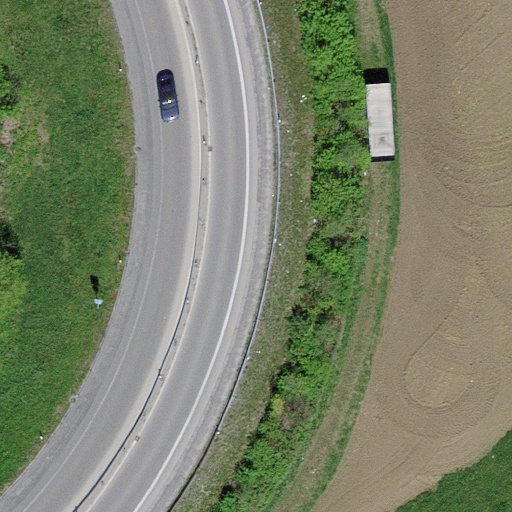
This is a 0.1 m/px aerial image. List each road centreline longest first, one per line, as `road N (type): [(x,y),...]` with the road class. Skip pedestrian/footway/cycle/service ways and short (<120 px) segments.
road 1 (motorway): [(156,0),(181,132),(169,282),(126,400),(46,511)]
road 2 (motorway): [(110,511),(170,415),(216,289),(229,128),(206,0)]
road 3 (track): [(284,511),(333,415),(362,322),(378,227),(381,124),(362,0)]
